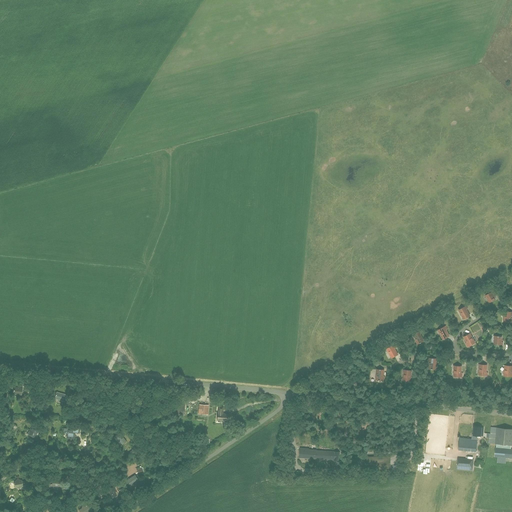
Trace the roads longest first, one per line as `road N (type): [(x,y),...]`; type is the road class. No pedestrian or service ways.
road 1 (unclassified): [(284,393),(0,367)]
road 2 (unclassified): [(511,416),(284,393)]
road 3 (unclassified): [(132,511),(280,409),(284,393)]
road 4 (unknown): [(104,511),(95,471),(0,465)]
